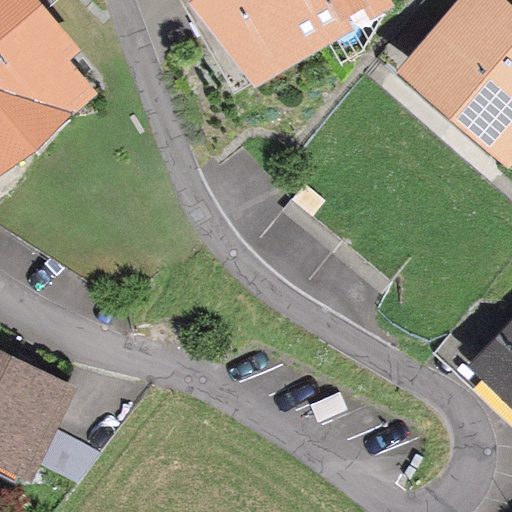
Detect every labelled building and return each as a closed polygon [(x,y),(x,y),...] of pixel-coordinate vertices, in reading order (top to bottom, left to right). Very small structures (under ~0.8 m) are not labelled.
[(77,51),(32,0),(0,0),(0,171),(91,94),(64,62),(77,51)] [(387,0),(195,0),(237,85),(392,9),(387,0)] [(511,150),(511,7),(504,0),(468,0),(404,65),(502,161),(511,150)] [(332,153),(292,203),(394,284),(434,234),(332,153)] [(511,332),(475,367),(511,406),(511,332)] [(60,387),(0,357),(0,449),(23,461),(60,387)]
